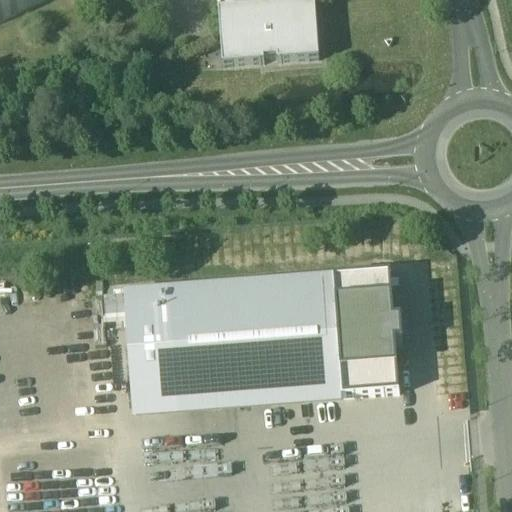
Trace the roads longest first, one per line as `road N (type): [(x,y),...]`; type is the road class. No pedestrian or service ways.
road 1 (tertiary): [(135,181),(430,182)]
road 2 (tertiary): [(426,144),(135,181)]
road 3 (unclassified): [(511,505),(487,214)]
